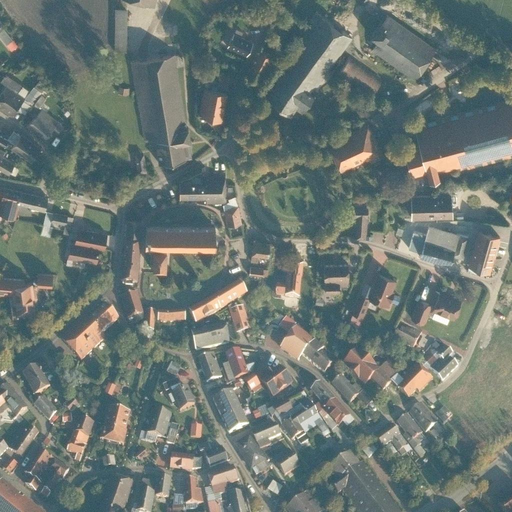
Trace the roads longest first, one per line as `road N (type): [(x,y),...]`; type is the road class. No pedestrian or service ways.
road 1 (residential): [(369,434),(458,376),(500,283)]
road 2 (residential): [(427,263),(362,243),(258,241)]
road 3 (residential): [(323,380),(362,344),(394,336),(427,263)]
road 4 (residential): [(54,511),(93,475),(200,478)]
road 5 (residential): [(231,147),(244,73),(280,0)]
road 6 (residential): [(358,127),(422,95),(478,48)]
road 7 (residential): [(323,380),(257,348),(191,359)]
road 8 (residential): [(8,378),(114,296)]
road 9 (residential): [(8,378),(45,428),(12,484)]
road 10 (residential): [(122,210),(231,147)]
road 11 (residential): [(271,511),(369,434)]
